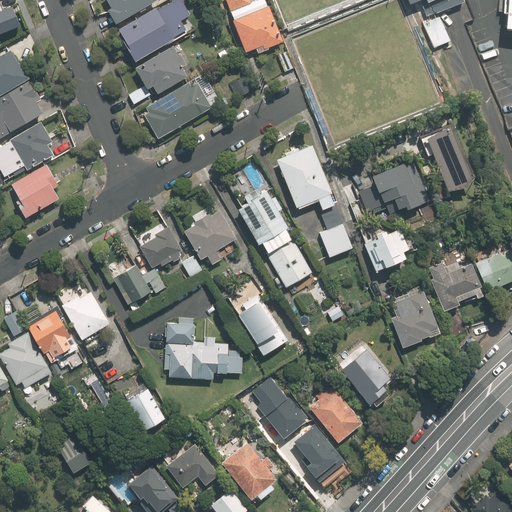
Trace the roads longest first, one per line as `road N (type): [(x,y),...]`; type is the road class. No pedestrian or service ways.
road 1 (residential): [(128,190),(52,0)]
road 2 (residential): [(298,91),(128,190)]
road 3 (primary): [(377,511),(511,367)]
road 4 (residential): [(128,190),(0,263)]
